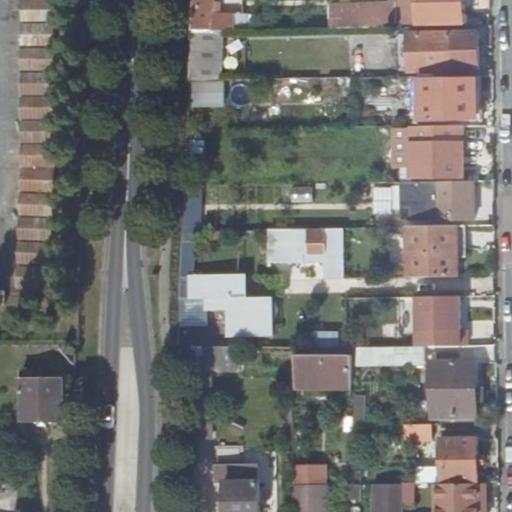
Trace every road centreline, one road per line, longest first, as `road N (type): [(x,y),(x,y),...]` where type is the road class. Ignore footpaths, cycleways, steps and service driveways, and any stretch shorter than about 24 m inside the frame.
road 1 (secondary): [(144,511),(150,427),(125,213)]
road 2 (secondary): [(125,213),(114,286),(112,511)]
road 3 (secondary): [(125,213),(135,0)]
road 4 (residential): [(509,0),(511,174)]
